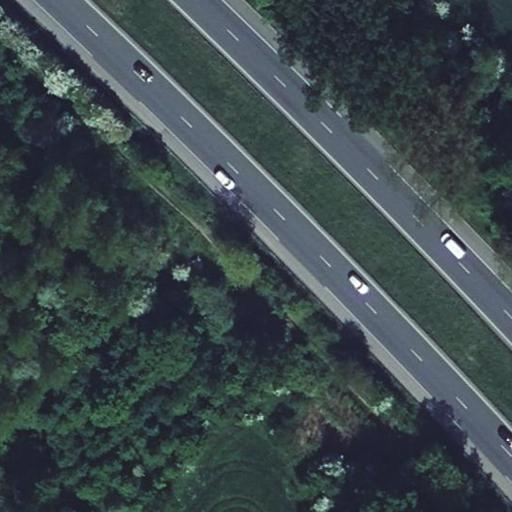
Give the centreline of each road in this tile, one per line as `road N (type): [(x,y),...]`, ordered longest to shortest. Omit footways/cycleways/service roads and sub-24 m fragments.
road 1 (motorway): [(57,0),(511,458)]
road 2 (track): [(0,47),(430,511)]
road 3 (motorway): [(511,318),(195,0)]
